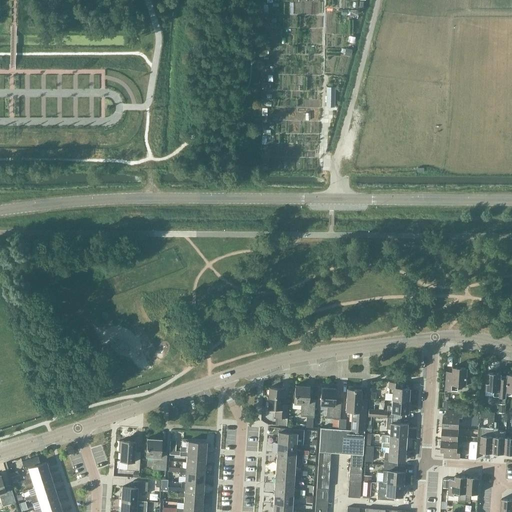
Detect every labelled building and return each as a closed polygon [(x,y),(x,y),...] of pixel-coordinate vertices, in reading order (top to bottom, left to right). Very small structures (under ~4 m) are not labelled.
[(326,86),(326,107),(334,107),(334,87),(326,86)] [(282,88),(281,104),(289,104),(290,88),(282,88)] [(285,117),(285,104),(276,104),(276,116),(285,117)] [(264,138),(273,139),(273,129),(264,128),(264,138)] [(468,368),(453,367),(453,371),(447,371),(445,389),(458,390),(459,384),(467,385),(468,368)] [(487,372),(486,389),(494,390),(494,396),(506,397),(507,391),(506,391),(507,378),(501,378),(501,376),(501,373),(487,372)] [(392,400),(408,401),(409,388),(402,388),(402,382),(389,381),(388,393),(392,393),(392,400)] [(301,415),(306,416),(305,427),(312,427),(313,416),(314,399),(308,398),(309,386),(295,385),(294,403),(301,403),(301,415)] [(275,416),(275,424),(286,425),(287,417),(288,405),(281,404),(283,388),(269,387),(267,407),(275,408),(275,416)] [(326,417),(339,418),(340,401),(334,400),(335,388),(321,387),(320,405),(327,405),(326,417)] [(347,388),(345,410),(351,411),(350,430),(364,430),(365,415),(366,399),(360,399),(361,389),(347,388)] [(408,401),(392,400),(391,405),(387,405),(387,410),(368,409),(368,416),(386,417),(400,418),(400,413),(407,413),(408,401)] [(443,414),(443,427),(459,428),(459,421),(463,421),(463,410),(447,409),(447,415),(443,414)] [(481,411),(481,413),(482,414),(482,417),(488,417),(487,427),(493,427),(494,418),(495,412),(481,411)] [(386,417),(385,428),(390,429),(389,435),(406,436),(407,424),(399,423),(400,418),(386,417)] [(493,427),(489,427),(488,427),(482,426),(480,451),(492,452),(494,427),(493,427)] [(341,453),(342,429),(321,427),(319,451),(331,452),(341,453)] [(459,428),(443,427),(442,439),(458,440),(467,440),(467,436),(458,435),(459,428)] [(494,427),(492,452),(504,453),(506,431),(498,431),(499,428),(494,427)] [(278,432),(277,442),(296,444),(303,444),(304,429),(293,429),(280,428),(280,432),(278,432)] [(342,429),(341,453),(350,453),(362,454),(363,445),(364,432),(364,430),(350,430),(342,429)] [(381,442),(381,447),(388,447),(405,449),(406,436),(389,435),(389,443),(381,442)] [(165,469),(166,452),(160,451),(161,439),(147,438),(146,456),(153,456),(153,468),(165,469)] [(458,440),(442,439),(441,451),(444,452),(444,457),(460,458),(461,447),(457,447),(458,440)] [(119,440),(118,450),(120,450),(119,460),(119,468),(126,469),(139,470),(140,456),(134,456),(134,451),(135,441),(121,440),(119,440)] [(180,451),(205,453),(206,442),(187,441),(187,447),(180,447),(180,451)] [(277,442),(276,453),(301,454),(302,450),(295,449),(296,444),(277,442)] [(383,459),(383,465),(397,466),(397,460),(404,461),(405,449),(388,447),(388,453),(384,453),(383,459)] [(205,453),(180,451),(180,452),(170,451),(169,454),(186,456),(186,462),(205,463),(205,453)] [(319,451),(316,488),(328,488),(331,452),(319,451)] [(276,453),(276,463),(295,464),(295,458),(302,458),(302,454),(276,453)] [(350,453),(349,478),(361,479),(362,454),(350,453)] [(25,479),(49,472),(46,462),(40,464),(37,456),(22,461),(24,469),(28,468),(30,473),(23,476),(17,478),(18,482),(25,479)] [(205,463),(186,462),(185,468),(179,467),(178,471),(204,473),(205,463)] [(276,463),(275,473),(301,475),(301,470),(294,470),(295,464),(276,463)] [(382,482),(382,483),(386,483),(403,485),(403,471),(396,471),(397,466),(383,465),(383,470),(382,472),(382,482)] [(204,473),(178,471),(178,475),(185,476),(185,482),(203,483),(204,473)] [(49,472),(25,479),(26,483),(33,481),(34,487),(52,482),(49,472)] [(275,473),(274,483),(293,484),(294,478),(300,478),(301,475),(275,473)] [(0,496),(3,505),(15,501),(10,485),(4,487),(0,474),(0,496)] [(448,497),(448,500),(458,500),(466,501),(467,476),(455,475),(455,479),(449,479),(448,495),(448,497)] [(467,476),(466,501),(470,501),(471,493),(479,493),(480,477),(467,476)] [(361,479),(349,478),(347,497),(359,498),(361,479)] [(136,500),(136,493),(146,494),(147,481),(133,480),(132,487),(122,486),(121,499),(136,500)] [(52,482),(34,487),(36,493),(30,495),(31,499),(55,491),(52,482)] [(168,486),(167,491),(177,492),(203,493),(203,483),(185,482),(181,482),(181,487),(168,486)] [(274,483),(274,493),(299,495),(300,491),(293,490),(293,484),(274,483)] [(378,489),(377,499),(385,499),(386,495),(393,496),(402,496),(403,485),(386,483),(386,489),(378,489)] [(316,488),(314,511),(326,511),(328,488),(316,488)] [(31,499),(19,503),(20,507),(32,503),(39,501),(40,507),(58,501),(55,491),(31,499)] [(203,493),(177,492),(177,496),(184,496),(183,502),(202,504),(203,493)] [(274,493),(273,503),(292,505),(292,499),(299,499),(299,495),(274,493)] [(511,511),(511,499),(501,498),(500,511),(511,511)] [(121,499),(119,511),(145,511),(146,501),(136,500),(121,499)] [(58,501),(40,507),(42,511),(57,511),(61,511),(58,501)] [(168,508),(168,511),(173,511),(201,511),(202,504),(183,502),(183,508),(176,508),(168,508)] [(273,503),(272,511),(308,511),(298,511),(291,511),(292,505),(273,503)]
